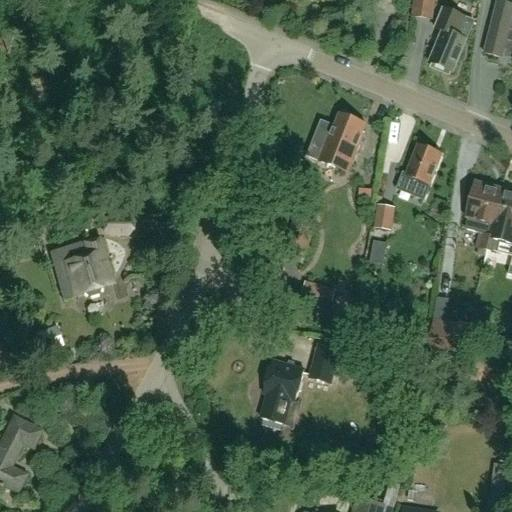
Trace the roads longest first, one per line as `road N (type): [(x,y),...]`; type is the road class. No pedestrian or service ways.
road 1 (residential): [(156,377),(226,197),(266,37)]
road 2 (residential): [(511,136),(266,37)]
road 3 (track): [(0,391),(163,363)]
road 4 (residential): [(81,511),(156,377)]
road 5 (residential): [(156,377),(206,462),(212,511)]
